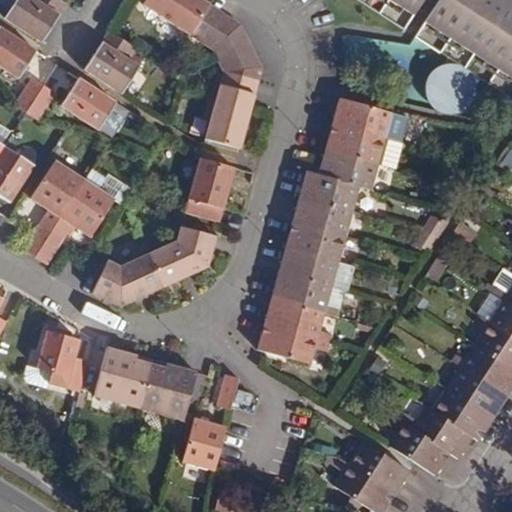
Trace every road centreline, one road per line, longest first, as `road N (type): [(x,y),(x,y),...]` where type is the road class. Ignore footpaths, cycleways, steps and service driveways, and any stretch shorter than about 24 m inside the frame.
road 1 (residential): [(219,302),(238,287),(300,85),(293,23),(267,0)]
road 2 (residential): [(0,274),(92,323),(154,338),(219,302)]
road 3 (residential): [(219,302),(268,416),(251,477)]
